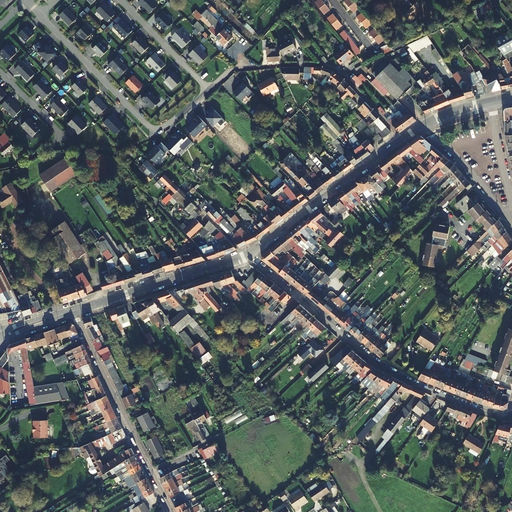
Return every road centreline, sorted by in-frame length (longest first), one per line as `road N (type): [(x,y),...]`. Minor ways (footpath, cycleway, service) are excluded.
road 1 (residential): [(510,416),(386,369),(248,253)]
road 2 (residential): [(40,15),(151,127),(208,89)]
road 3 (residential): [(74,311),(171,511)]
road 4 (tertiary): [(401,139),(248,253)]
road 5 (tertiary): [(248,253),(74,311)]
road 6 (residential): [(422,125),(511,221)]
road 7 (residential): [(120,0),(208,89)]
